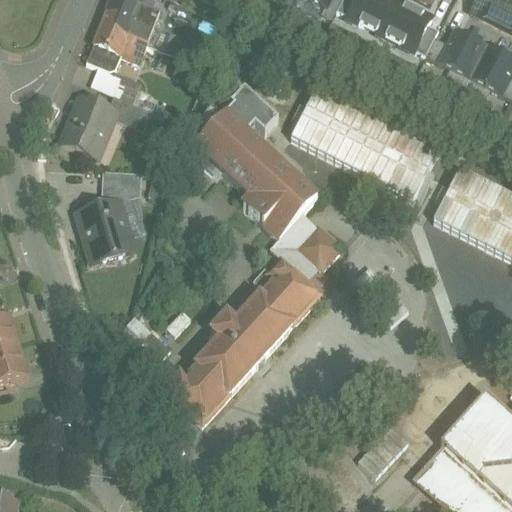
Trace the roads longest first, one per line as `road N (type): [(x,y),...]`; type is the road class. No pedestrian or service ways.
road 1 (residential): [(116,495),(0,125)]
road 2 (residential): [(0,111),(43,79),(82,0)]
